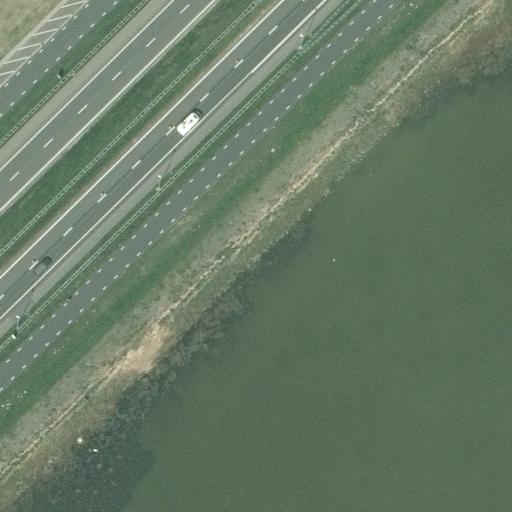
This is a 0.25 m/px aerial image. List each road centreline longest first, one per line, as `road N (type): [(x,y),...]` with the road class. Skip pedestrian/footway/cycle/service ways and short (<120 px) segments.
road 1 (unclassified): [(0,377),(385,0)]
road 2 (motorway): [(0,299),(302,0)]
road 3 (motorway): [(193,0),(0,190)]
road 4 (unclassified): [(0,101),(102,0)]
